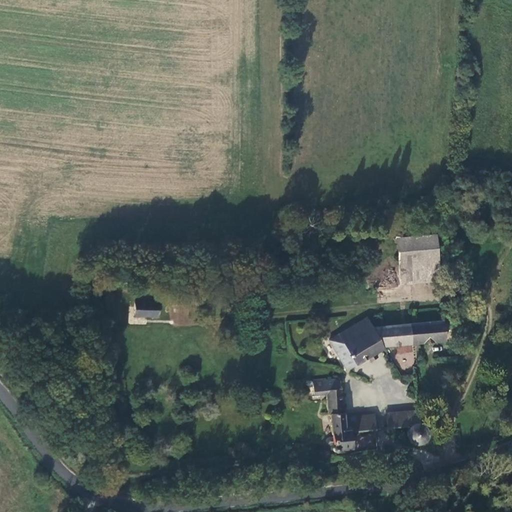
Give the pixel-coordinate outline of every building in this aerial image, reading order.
[(425,223),(387,227),(390,272),(428,270),(425,223)] [(147,290),(123,287),(122,302),(146,304),(147,290)] [(407,311),(378,313),(362,315),(356,306),(328,324),(335,335),(326,341),(330,348),(335,358),(373,337),(373,334),(434,329),(432,310),(407,311)] [(172,322),(187,322),(187,308),(172,308),(172,322)] [(331,403),(327,368),(325,368),(313,370),(312,370),(314,384),(316,404),(318,403),(320,425),(317,427),(316,431),(318,434),(321,435),(322,438),(324,439),(339,438),(339,422),(332,423),(331,403)] [(312,370),(313,370),(313,369),(300,370),(301,385),(314,384),(312,370)] [(375,399),(376,416),(400,415),(402,413),(405,412),(408,412),(406,398),(375,399)] [(339,422),(364,418),(363,399),(331,403),(332,423),(339,422)] [(411,413),(408,412),(405,412),(402,413),(400,415),(397,419),(397,423),(398,427),(401,430),(404,432),(409,432),(411,432),(414,429),(417,426),(417,422),(416,418),(413,414),(411,413)]
